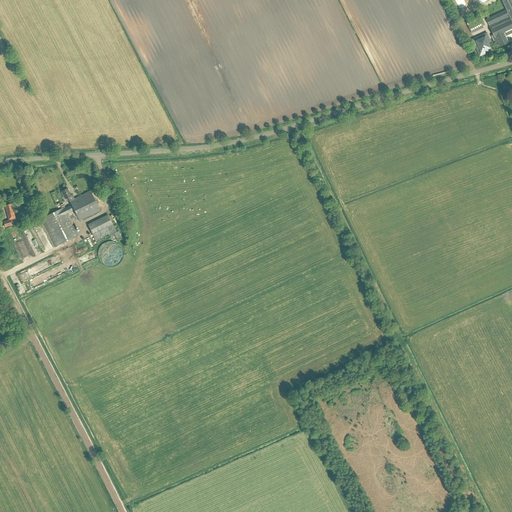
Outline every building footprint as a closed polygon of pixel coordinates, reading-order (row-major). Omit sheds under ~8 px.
[(451,0),(458,14),(466,11),(461,0),(451,0)] [(462,0),(467,9),(475,6),(472,0),(462,0)] [(511,0),(504,0),(502,1),(506,10),(486,19),(493,35),(491,36),(497,48),(509,43),(506,36),(511,33),(511,0)] [(478,24),(470,28),(472,32),(480,28),(478,24)] [(480,56),(488,52),(487,49),(490,48),(488,43),(491,42),(487,33),(472,40),(480,56)] [(46,182),(36,190),(40,195),(51,188),(46,182)] [(67,188),(61,191),(65,199),(68,198),(71,205),(62,209),(62,208),(42,218),(56,246),(78,235),(68,213),(74,210),(79,221),(100,210),(90,191),(74,199),(72,195),(71,196),(67,188)] [(12,225),(10,219),(16,218),(14,212),(13,213),(11,204),(5,206),(9,220),(3,221),(5,227),(12,225)] [(37,218),(32,208),(25,211),(29,221),(37,218)] [(116,232),(116,231),(108,215),(87,225),(96,241),(108,235),(112,242),(121,237),(118,231),(116,232)] [(98,254),(99,256),(101,257),(102,257),(103,258),(105,259),(106,259),(108,259),(109,258),(111,258),(112,257),(113,256),(114,255),(115,253),(116,252),(116,250),(116,249),(116,247),(115,246),(114,244),(114,243),(112,242),(111,241),(110,241),(108,240),(107,240),(105,240),(104,240),(102,241),(101,242),(100,243),(99,244),(98,245),(97,247),(97,248),(97,250),(97,251),(98,253),(98,254)] [(41,284),(49,279),(45,272),(37,276),(41,284)]
